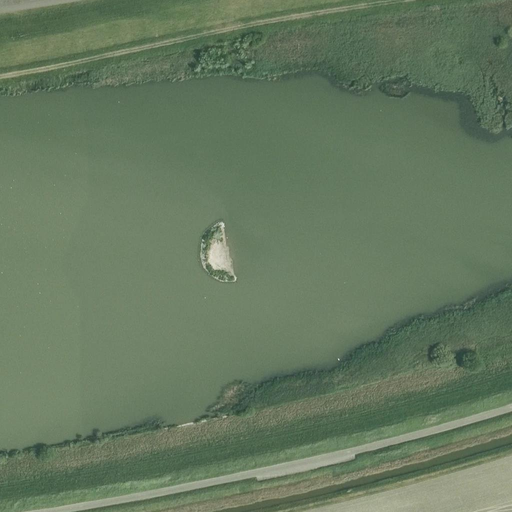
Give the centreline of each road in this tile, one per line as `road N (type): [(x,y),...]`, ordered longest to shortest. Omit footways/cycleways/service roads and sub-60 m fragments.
road 1 (unclassified): [(44,511),(292,465),(511,409)]
road 2 (track): [(0,77),(405,0)]
